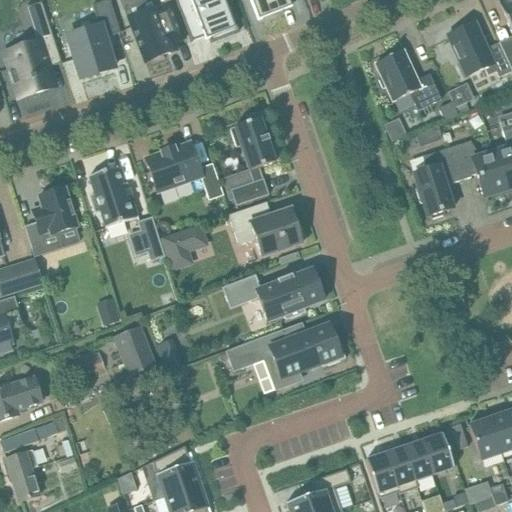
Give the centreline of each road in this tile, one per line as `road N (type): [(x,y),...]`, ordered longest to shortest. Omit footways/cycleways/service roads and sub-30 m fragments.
road 1 (residential): [(349,288),(385,392),(240,441),(262,511)]
road 2 (unclassified): [(0,144),(266,49)]
road 3 (residential): [(266,49),(349,288)]
road 4 (residential): [(511,233),(349,288)]
road 5 (unclassified): [(266,49),(376,0)]
